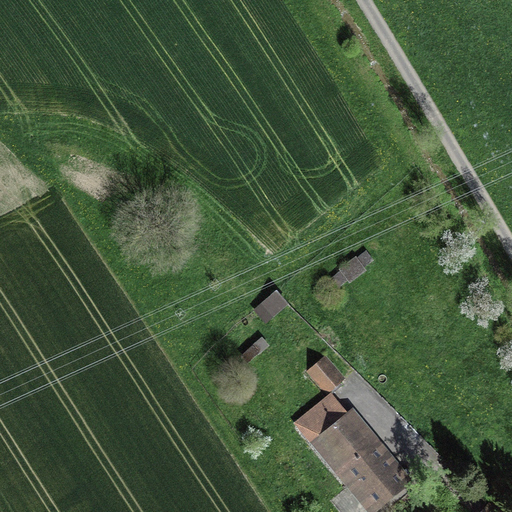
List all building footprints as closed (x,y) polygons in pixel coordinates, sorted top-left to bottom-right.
[(361,253),(331,277),(338,286),(368,263),(361,253)] [(273,292),(251,310),(261,322),(283,303),(273,292)] [(257,341),(238,356),(245,364),(263,349),(257,341)] [(319,364),(307,378),(330,400),(342,386),(319,364)] [(378,511),(405,490),(330,400),(293,431),(361,511),(378,511)]
